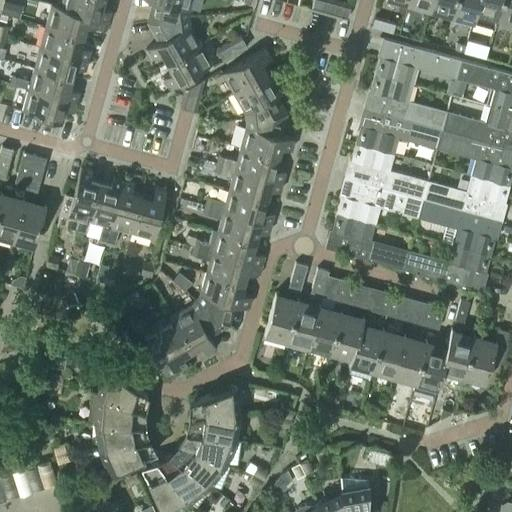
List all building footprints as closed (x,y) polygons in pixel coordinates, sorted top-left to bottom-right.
[(108,20),(111,9),(101,7),(102,0),(61,0),(60,6),(59,7),(108,20)] [(187,9),(189,0),(153,0),(155,0),(150,21),(188,16),(187,9)] [(319,11),(322,0),(312,0),(310,8),(319,11)] [(346,18),(350,4),(335,0),(322,0),(319,11),(346,18)] [(431,0),(430,5),(451,11),(454,0),(431,0)] [(454,0),(451,11),(474,17),(476,11),(474,11),(477,0),(454,0)] [(495,13),(497,13),(500,0),(477,0),(474,11),(476,11),(474,17),(473,21),(492,26),(495,13)] [(511,17),(511,0),(500,0),(497,13),(511,17)] [(19,18),(22,6),(3,1),(0,12),(12,16),(19,18)] [(105,30),(108,20),(59,7),(60,6),(50,3),(44,25),(83,35),(86,25),(105,30)] [(166,62),(200,42),(189,23),(188,16),(150,21),(160,39),(146,48),(151,58),(160,53),(166,62)] [(87,59),(90,49),(80,46),(83,35),(44,25),(39,46),(87,59)] [(222,60),(246,46),(240,35),(216,49),(222,60)] [(373,72),(412,83),(417,66),(455,77),(460,58),(383,37),(382,38),(385,39),(381,55),(378,54),(378,56),(381,56),(376,73),(373,72)] [(168,87),(212,62),(200,42),(166,62),(171,72),(162,77),(168,87)] [(84,69),(87,59),(39,46),(33,67),(71,77),(74,66),(84,69)] [(481,46),(478,55),(485,57),(488,48),(481,46)] [(232,91),(267,72),(261,62),(270,57),(265,47),(221,72),(232,91)] [(511,72),(460,58),(455,77),(493,87),(489,104),(511,110),(511,72)] [(68,88),(71,77),(33,67),(30,79),(12,75),(10,83),(27,87),(76,100),(78,90),(68,88)] [(272,81),(267,72),(232,91),(243,111),(244,118),(283,113),(273,95),(287,86),(281,76),(272,81)] [(364,107),(363,107),(441,129),(446,110),(408,100),(412,83),(373,72),(373,73),(376,74),(371,90),(368,89),(368,90),(371,91),(367,107),(364,107)] [(194,110),(203,78),(185,89),(180,107),(194,110)] [(73,111),(76,100),(27,87),(21,109),(60,120),(63,108),(73,111)] [(446,110),(441,129),(511,147),(502,145),(507,128),(511,129),(511,110),(489,104),(484,121),(446,110)] [(354,142),(393,153),(398,136),(436,147),(441,129),(363,107),(363,108),(366,109),(362,125),(359,124),(359,125),(361,126),(357,142),(354,142)] [(290,149),(293,138),(278,133),(283,113),(244,118),(245,124),(239,146),(278,157),(280,146),(290,149)] [(511,147),(441,129),(436,147),(474,157),(470,174),(509,185),(509,184),(506,183),(511,167),(511,166),(497,162),(502,146),(511,148),(511,147)] [(345,176),(344,177),(422,198),(427,180),(389,170),(393,153),(354,142),(354,143),(357,144),(352,160),(349,159),(349,160),(352,161),(347,177),(345,176)] [(0,177),(4,179),(12,148),(1,145),(0,148),(0,177)] [(275,167),(278,157),(239,146),(236,159),(219,154),(216,163),(282,181),(285,170),(275,167)] [(26,185),(34,154),(22,151),(14,182),(26,185)] [(37,188),(46,157),(34,154),(26,185),(37,188)] [(279,191),(282,181),(216,163),(214,171),(231,175),(228,188),(266,199),(269,188),(279,191)] [(64,193),(56,223),(85,231),(89,220),(99,182),(88,179),(91,169),(80,166),(72,194),(64,193)] [(99,182),(89,220),(101,223),(97,241),(105,243),(123,177),(112,174),(110,185),(99,182)] [(427,180),(422,198),(499,219),(500,219),(497,218),(501,202),(504,203),(504,201),(501,201),(506,184),(509,185),(470,174),(465,191),(427,180)] [(123,177),(105,243),(113,245),(118,228),(130,231),(141,193),(130,190),(133,180),(123,177)] [(335,211),(335,212),(374,223),(379,206),(417,216),(422,198),(344,177),(344,178),(340,194),(339,195),(342,196),(338,212),(335,211)] [(141,193),(130,231),(152,237),(160,208),(167,210),(170,198),(163,197),(165,189),(154,186),(151,196),(141,193)] [(263,209),(266,199),(228,188),(224,201),(207,196),(205,204),(270,222),(273,212),(263,209)] [(0,194),(0,232),(12,235),(21,200),(0,194)] [(422,198),(417,216),(446,224),(442,239),(451,241),(451,244),(490,254),(487,253),(492,237),(495,237),(495,236),(492,235),(494,229),(496,229),(499,220),(499,219),(422,198)] [(21,200),(12,235),(34,242),(44,206),(21,200)] [(268,232),(270,222),(205,204),(203,212),(220,217),(217,230),(255,240),(258,230),(268,232)] [(330,229),(330,230),(346,234),(342,251),(341,250),(340,252),(403,269),(408,250),(369,239),(374,223),(335,212),(338,213),(333,230),(330,229)] [(252,251),(255,240),(217,230),(211,228),(208,241),(196,238),(193,246),(259,264),(262,254),(252,251)] [(408,250),(403,269),(480,290),(481,289),(478,288),(482,272),(485,272),(485,271),(482,270),(487,254),(490,255),(490,254),(451,244),(446,260),(408,250)] [(256,274),(259,264),(193,246),(191,254),(209,259),(205,271),(243,282),(246,271),(256,274)] [(46,264),(46,265),(56,267),(59,256),(49,253),(49,254),(46,264)] [(74,273),(77,259),(69,257),(64,271),(74,273)] [(84,276),(88,263),(77,259),(74,273),(84,276)] [(299,291),(306,264),(295,261),(287,288),(299,291)] [(143,262),(140,272),(149,275),(151,275),(154,264),(152,264),(143,262)] [(316,267),(309,294),(320,297),(328,270),(316,267)] [(247,307),(250,295),(240,292),(243,282),(205,271),(199,293),(195,299),(226,323),(231,302),(247,307)] [(342,302),(348,280),(339,278),(334,299),(342,302)] [(351,304),(357,283),(348,280),(342,302),(351,304)] [(385,314),(391,292),(383,290),(377,311),(385,314)] [(137,291),(128,296),(133,305),(143,299),(137,291)] [(274,291),(265,327),(287,333),(297,297),(274,291)] [(394,316),(400,294),(391,292),(385,314),(394,316)] [(297,297),(287,333),(309,339),(319,303),(297,297)] [(459,298),(453,320),(462,322),(468,301),(459,298)] [(216,347),(207,333),(226,323),(195,299),(191,304),(171,315),(192,349),(200,344),(205,353),(216,347)] [(429,326),(434,304),(426,302),(420,323),(429,326)] [(319,303),(309,339),(331,345),(340,309),(319,303)] [(437,328),(443,306),(434,304),(429,326),(437,328)] [(340,309),(331,345),(351,350),(352,351),(360,321),(361,321),(363,315),(340,309)] [(192,349),(171,315),(151,326),(142,332),(166,375),(186,364),(181,355),(192,349)] [(349,364),(347,372),(368,378),(372,362),(382,327),(361,321),(360,321),(352,351),(351,350),(350,356),(348,363),(349,364)] [(382,327),(372,362),(394,368),(404,333),(382,327)] [(447,344),(442,363),(443,363),(463,369),(473,333),(451,327),(446,344),(447,344)] [(473,333),(463,369),(486,375),(490,359),(502,362),(510,331),(497,327),(494,339),(473,333)] [(404,333),(394,368),(415,374),(425,339),(404,333)] [(415,374),(412,388),(434,394),(435,387),(436,388),(438,381),(443,363),(442,363),(447,344),(446,344),(425,339),(415,374)] [(147,394),(126,380),(133,370),(112,356),(105,366),(94,393),(101,395),(101,394),(138,407),(139,407),(147,394)] [(290,368),(288,379),(296,381),(299,371),(290,368)] [(61,383),(62,374),(51,372),(49,380),(61,383)] [(59,392),(61,383),(49,380),(48,390),(59,392)] [(235,383),(188,401),(194,415),(194,416),(232,412),(232,413),(239,412),(235,383)] [(138,422),(143,408),(139,407),(138,407),(101,394),(101,395),(94,393),(90,391),(87,419),(93,420),(100,421),(100,420),(138,422)] [(444,397),(442,408),(451,411),(454,400),(444,397)] [(290,418),(292,409),(281,407),(279,415),(290,418)] [(194,415),(188,416),(190,430),(190,431),(228,437),(228,438),(235,439),(239,412),(232,413),(232,412),(194,416),(194,415)] [(288,427),(290,418),(279,415),(277,424),(288,427)] [(100,421),(93,420),(98,446),(105,445),(142,438),(142,437),(143,422),(138,422),(100,420),(100,421)] [(183,444),(183,445),(218,460),(224,463),(225,462),(237,463),(240,439),(235,439),(228,438),(228,437),(190,431),(190,430),(185,429),(183,444)] [(109,471),(130,461),(150,453),(147,436),(142,437),(142,438),(105,445),(98,446),(109,471)] [(173,455),(172,456),(202,480),(208,485),(209,483),(220,488),(229,466),(224,464),(224,463),(218,460),(183,445),(183,444),(178,442),(173,455)] [(54,454),(66,451),(63,443),(52,446),(54,454)] [(57,463),(69,460),(66,451),(54,454),(57,463)] [(160,464),(159,464),(182,495),(186,501),(188,500),(196,506),(210,487),(207,485),(208,485),(202,480),(172,456),(173,455),(169,452),(160,464)] [(300,462),(306,474),(314,470),(308,458),(300,462)] [(44,487),(56,483),(49,459),(36,463),(44,487)] [(156,460),(143,471),(162,511),(186,501),(182,495),(159,464),(160,464),(156,460)] [(300,462),(291,467),(297,478),(306,474),(300,462)] [(31,491),(44,487),(36,463),(24,467),(31,491)] [(263,480),(267,473),(257,466),(252,474),(263,480)] [(19,495),(31,491),(24,467),(11,471),(19,495)] [(0,478),(6,499),(19,495),(11,471),(0,474),(0,478)] [(127,486),(138,481),(135,474),(124,478),(127,486)] [(258,488),(263,480),(252,474),(248,482),(252,484),(258,488)] [(344,511),(384,511),(385,505),(367,503),(368,485),(368,477),(340,475),(341,489),(340,490),(341,497),(344,511)] [(341,497),(340,490),(315,501),(318,508),(319,507),(321,511),(344,511),(341,497)] [(112,511),(104,497),(88,511),(112,511)] [(501,504),(500,507),(511,510),(511,506),(511,501),(507,500),(501,504)] [(230,501),(221,511),(243,511),(230,501)] [(318,508),(315,501),(310,505),(308,503),(294,511),(321,511),(319,507),(318,508)]
